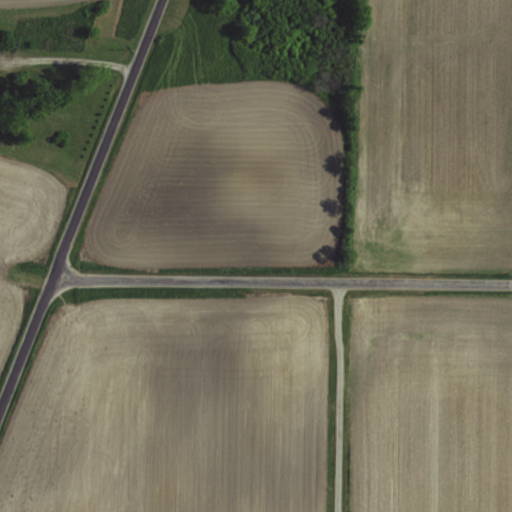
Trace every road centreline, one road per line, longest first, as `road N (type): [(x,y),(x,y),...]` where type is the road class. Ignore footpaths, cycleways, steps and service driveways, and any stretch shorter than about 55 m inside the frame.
road 1 (residential): [(511,287),(76,279),(58,270)]
road 2 (residential): [(0,403),(161,0)]
